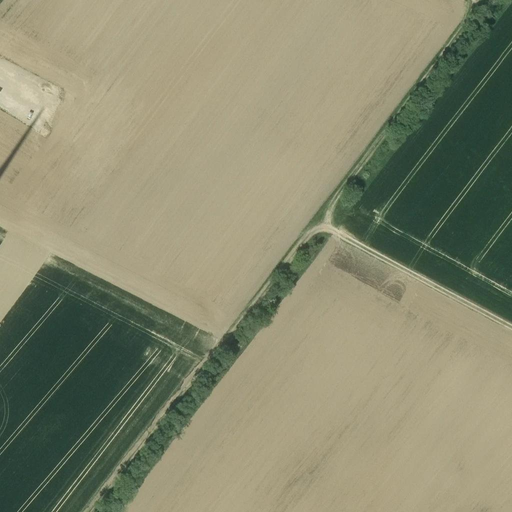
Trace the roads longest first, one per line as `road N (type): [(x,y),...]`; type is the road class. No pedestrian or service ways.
road 1 (track): [(108,511),(348,213),(490,0)]
road 2 (track): [(511,37),(357,243)]
road 3 (track): [(511,326),(357,243)]
